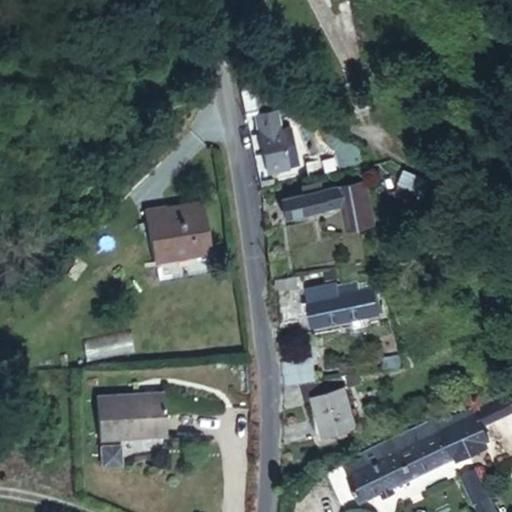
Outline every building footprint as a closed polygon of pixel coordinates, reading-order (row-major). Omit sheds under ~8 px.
[(242,127),(257,125),(252,77),(236,81),(242,127)] [(413,147),(444,154),(450,126),(419,119),(413,147)] [(304,179),(299,145),(290,146),(287,121),(259,124),(266,184),(304,179)] [(422,198),(430,183),(406,170),(398,184),(422,198)] [(332,234),(359,230),(352,185),(324,190),(328,209),(332,234)] [(273,218),(328,209),(324,190),(270,199),(273,218)] [(150,281),(206,274),(199,225),(142,233),(150,281)] [(273,297),(292,294),(290,277),(271,279),(273,297)] [(307,298),(340,292),(339,285),(306,291),(307,298)] [(313,330),(372,320),(366,287),(340,292),(307,298),(313,330)] [(129,334),(83,338),(85,356),(130,352),(129,334)] [(304,385),(314,383),(309,364),(277,372),(279,392),(304,385)] [(317,400),(346,392),(341,376),(314,383),(304,385),(308,402),(317,400)] [(511,384),(457,414),(468,436),(511,412),(511,384)] [(327,435),(355,428),(346,392),(317,400),(323,422),(327,435)] [(96,442),(163,437),(160,394),(93,399),(96,442)] [(466,452),(474,448),(468,436),(457,414),(432,428),(430,424),(425,427),(431,439),(446,431),(454,447),(436,458),(441,468),(444,472),(469,459),(466,452)] [(319,438),(327,435),(323,422),(315,424),(319,438)] [(347,511),(358,511),(441,468),(436,458),(454,447),(446,431),(431,439),(425,427),(329,478),(347,511)] [(496,511),(476,470),(460,478),(476,511),(496,511)]
